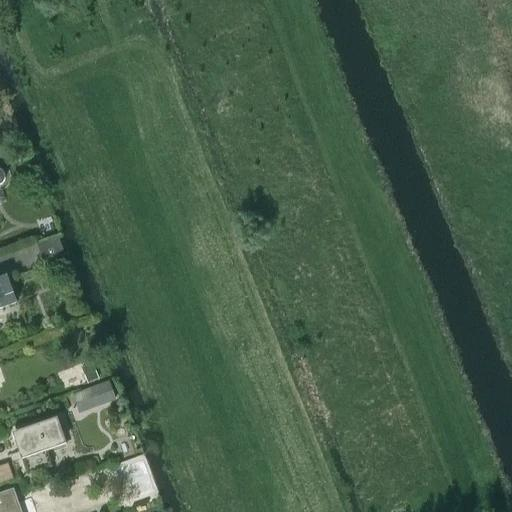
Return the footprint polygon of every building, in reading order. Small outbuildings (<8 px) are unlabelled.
[(58,237),(36,245),(44,265),(65,258),(58,237)] [(0,308),(17,303),(6,275),(0,276),(0,308)] [(92,364),(82,368),(88,382),(98,378),(92,364)] [(109,384),(73,396),(79,412),(114,400),(109,384)] [(62,445),(65,444),(56,417),(53,418),(44,422),(45,425),(16,435),(24,458),(21,459),(27,474),(51,466),(46,451),(62,445)] [(0,465),(0,480),(14,477),(9,462),(0,465)] [(20,511),(13,489),(0,493),(0,511),(20,511)]
